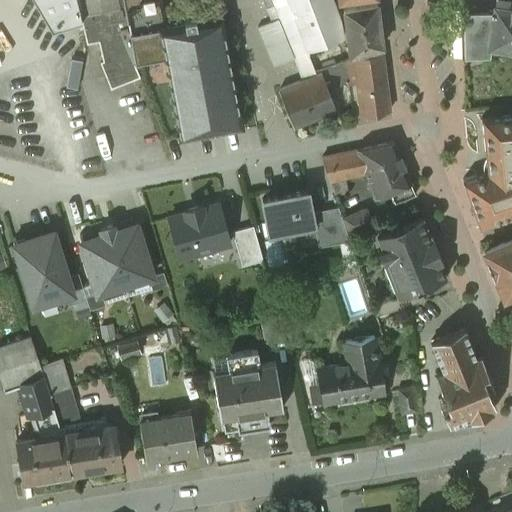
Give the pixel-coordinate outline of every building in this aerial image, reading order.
[(52,29),(35,0),(0,0),(0,5),(23,45),(52,29)] [(35,0),(52,29),(81,18),(77,1),(76,0),(35,0)] [(109,0),(79,0),(77,1),(81,18),(87,42),(99,40),(103,59),(100,60),(111,87),(132,78),(139,75),(134,63),(123,35),(122,31),(109,0)] [(123,0),(109,0),(122,31),(129,30),(123,0)] [(162,0),(123,0),(129,30),(167,23),(162,0)] [(307,50),(287,0),(274,0),(301,70),(313,66),(307,50)] [(332,0),(287,0),(307,50),(337,39),(342,36),(340,19),(332,0)] [(377,2),(344,8),(350,54),(383,46),(377,2)] [(511,7),(494,5),(493,9),(494,9),(489,46),(511,49),(511,7)] [(493,9),(463,10),(465,55),(489,54),(489,46),(494,9),(493,9)] [(184,24),(160,28),(165,57),(180,138),(242,126),(221,16),(196,21),(196,18),(184,20),(184,24)] [(276,20),(258,27),(274,66),(292,59),(276,20)] [(160,28),(123,35),(134,63),(165,57),(160,28)] [(337,39),(307,50),(313,66),(314,70),(344,60),(337,39)] [(383,50),(345,59),(349,84),(357,83),(361,117),(391,110),(383,50)] [(344,60),(328,65),(336,86),(348,81),(344,60)] [(322,72),(279,89),(294,126),(336,110),(329,91),(334,89),(330,77),(324,79),(322,72)] [(511,113),(482,117),(487,170),(463,179),(480,226),(511,214),(511,113)] [(394,141),(357,148),(358,149),(373,186),(377,196),(389,191),(394,203),(416,194),(394,141)] [(358,149),(322,156),(331,180),(343,177),(348,191),(373,186),(358,149)] [(343,177),(331,180),(335,194),(348,191),(343,177)] [(308,190),(262,199),(269,235),(315,226),(312,211),(308,190)] [(233,246),(220,200),(166,215),(178,260),(233,246)] [(350,242),(339,207),(312,211),(315,226),(319,247),(350,242)] [(366,208),(344,216),(350,231),(372,222),(366,208)] [(423,215),(377,234),(400,293),(397,294),(397,295),(416,288),(417,289),(421,287),(421,286),(447,275),(442,262),(443,261),(433,236),(432,237),(423,215)] [(93,230),(79,235),(97,293),(102,291),(148,277),(153,275),(134,217),(120,222),(122,229),(115,231),(113,225),(101,229),(103,234),(95,237),(93,230)] [(263,259),(253,225),(232,230),(242,265),(263,259)] [(53,232),(14,244),(34,305),(66,295),(72,293),(67,277),(53,232)] [(511,238),(484,250),(488,259),(486,259),(494,277),(495,277),(504,297),(511,293),(511,238)] [(168,284),(163,271),(153,275),(148,277),(152,289),(168,284)] [(79,273),(67,277),(72,293),(66,295),(69,306),(87,300),(85,297),(79,273)] [(416,288),(397,295),(397,294),(372,304),(376,316),(421,301),(417,289),(416,288)] [(106,303),(102,291),(97,293),(85,297),(87,300),(89,309),(106,303)] [(279,315),(261,319),(265,342),(285,338),(279,315)] [(464,328),(460,330),(459,329),(431,340),(443,370),(436,373),(438,378),(437,378),(445,396),(438,398),(447,420),(448,420),(450,424),(469,416),(471,419),(475,417),(475,418),(492,411),(491,408),(494,406),(493,402),(494,402),(488,388),(494,385),(482,357),(477,359),(464,328)] [(348,362),(316,368),(319,383),(310,385),(313,402),(321,400),(322,402),(386,390),(380,357),(378,357),(374,334),(345,340),(348,362)] [(31,335),(0,344),(0,379),(3,391),(19,385),(19,384),(44,376),(31,335)] [(258,349),(226,354),(228,368),(213,371),(220,418),(236,416),(238,430),(270,425),(268,410),(283,408),(280,389),(269,391),(268,382),(279,380),(276,361),(260,363),(258,349)] [(44,376),(19,384),(19,385),(29,414),(53,406),(49,393),(44,376)] [(414,386),(399,389),(403,412),(417,409),(414,386)] [(70,387),(49,393),(53,406),(60,425),(63,424),(80,420),(70,387)] [(53,406),(29,414),(36,436),(64,432),(63,424),(60,425),(53,406)] [(191,410),(139,419),(146,459),(197,451),(191,410)] [(115,424),(64,432),(72,471),(121,463),(115,424)] [(36,436),(17,440),(23,479),(72,471),(64,432),(36,436)]
